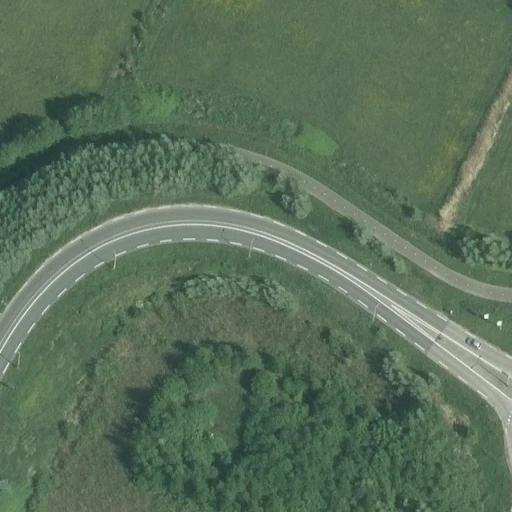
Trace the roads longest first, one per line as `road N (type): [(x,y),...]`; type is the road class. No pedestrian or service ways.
road 1 (secondary): [(0,349),(57,274),(126,232),(163,224),(250,231),(373,293)]
road 2 (secondary): [(373,293),(511,421)]
road 3 (secondary): [(511,367),(373,293)]
